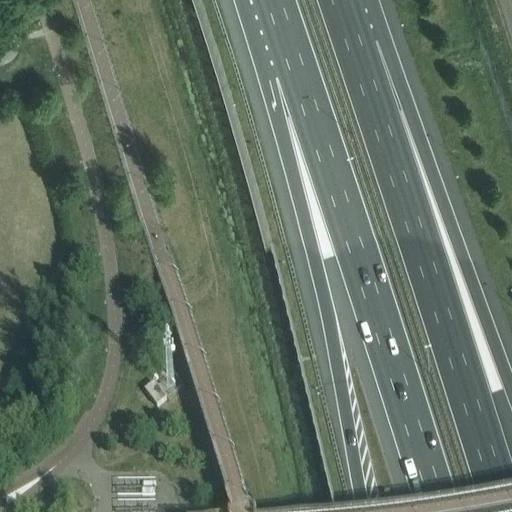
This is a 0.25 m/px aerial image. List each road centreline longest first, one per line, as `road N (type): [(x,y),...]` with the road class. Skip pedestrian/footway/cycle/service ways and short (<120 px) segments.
road 1 (motorway): [(496,511),(355,46)]
road 2 (motorway): [(296,68),(430,511)]
road 3 (motorway): [(296,68),(314,261),(368,511)]
road 4 (motorway): [(511,389),(355,46)]
